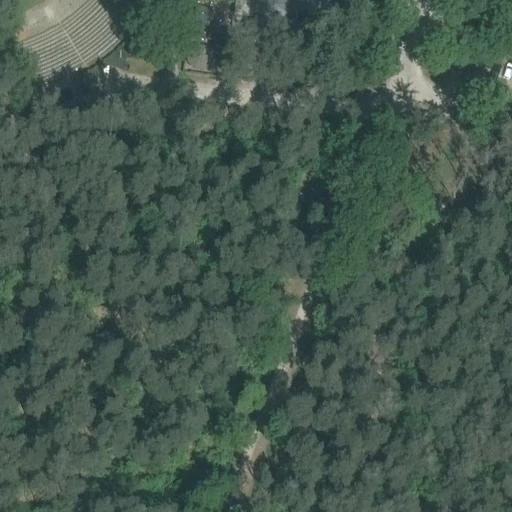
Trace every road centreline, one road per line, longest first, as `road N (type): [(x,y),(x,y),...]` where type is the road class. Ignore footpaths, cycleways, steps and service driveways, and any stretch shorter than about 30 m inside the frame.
road 1 (unclassified): [(0,128),(39,126),(128,86),(333,95),(397,85),(428,0)]
road 2 (track): [(226,511),(397,85)]
